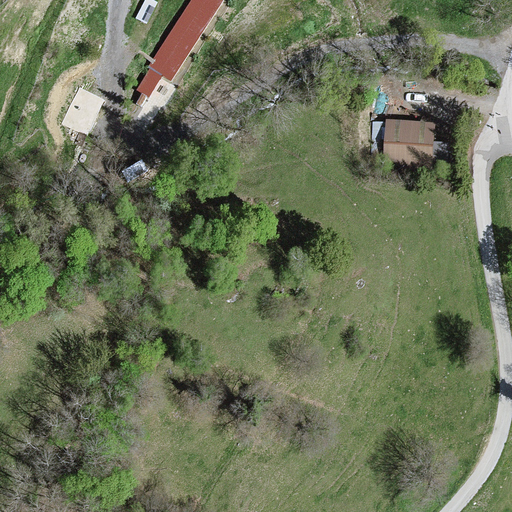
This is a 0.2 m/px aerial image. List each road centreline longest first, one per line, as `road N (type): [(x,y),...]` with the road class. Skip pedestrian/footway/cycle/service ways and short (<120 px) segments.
road 1 (track): [(121,0),(112,117),(126,144),(176,133),(336,46),(437,40),(511,55)]
road 2 (residential): [(511,130),(490,143),(481,167),(505,406),(490,454),(448,511)]
